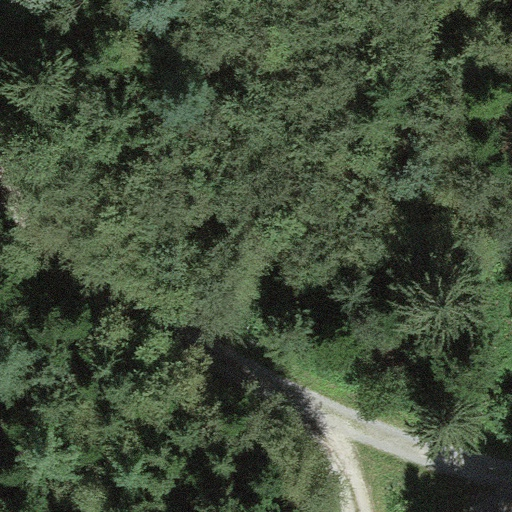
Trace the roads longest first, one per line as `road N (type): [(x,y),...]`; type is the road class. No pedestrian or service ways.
road 1 (track): [(511,474),(402,440),(128,307),(73,268),(0,185)]
road 2 (track): [(365,511),(337,441),(301,389)]
